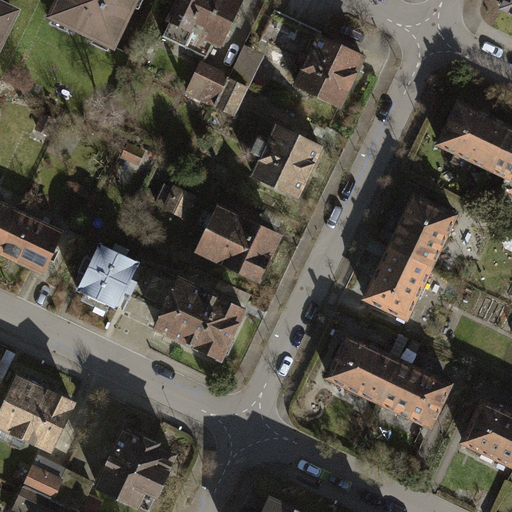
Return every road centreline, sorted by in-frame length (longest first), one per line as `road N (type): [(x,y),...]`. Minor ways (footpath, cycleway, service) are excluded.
road 1 (residential): [(243,431),(432,29)]
road 2 (residential): [(0,314),(243,431)]
road 3 (residential): [(243,431),(422,511)]
